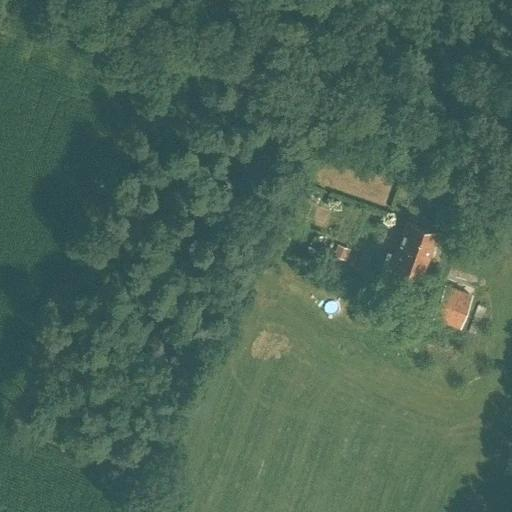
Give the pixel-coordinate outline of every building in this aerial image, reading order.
[(303,150),(315,114),(291,106),(279,141),(303,150)] [(511,205),(511,185),(499,182),(493,199),(511,205)] [(421,277),(437,233),(408,222),(392,267),(421,277)] [(345,261),(349,250),(337,245),(332,256),(345,261)] [(457,326),(469,295),(447,286),(434,318),(457,326)]
